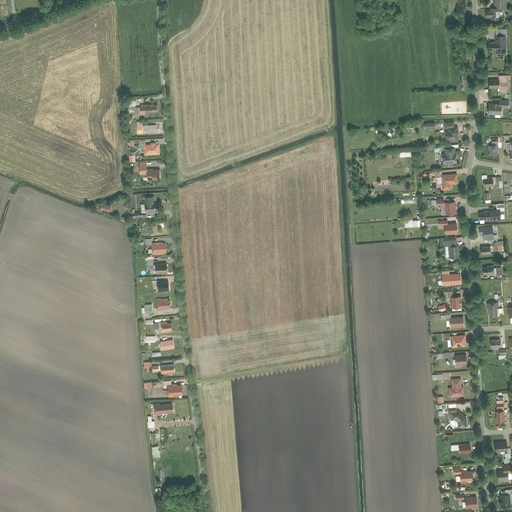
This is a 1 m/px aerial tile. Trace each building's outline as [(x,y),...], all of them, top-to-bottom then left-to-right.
[(447,1),(447,11),(455,11),(455,1),(447,1)] [(491,17),(491,19),(500,19),(499,8),(493,8),(491,8),(491,10),(491,17)] [(507,36),(496,36),(496,41),(497,50),(497,52),(508,52),(507,36)] [(496,41),(487,42),(487,50),(497,50),(496,41)] [(510,75),(498,75),(498,79),(498,87),(498,91),(507,90),(506,79),(510,79),(510,75)] [(498,79),(488,80),(488,87),(498,87),(498,79)] [(498,101),(498,105),(487,104),(487,114),(501,114),(501,108),(508,108),(508,101),(498,101)] [(152,103),(139,105),(140,107),(140,114),(159,112),(158,104),(153,105),(152,103)] [(444,132),(445,139),(459,138),(458,127),(455,127),(447,127),(447,132),(444,132)] [(145,144),(143,144),(144,147),(144,155),(159,154),(158,143),(154,144),(154,142),(150,142),(150,144),(145,144)] [(498,145),(489,146),(490,156),(498,155),(497,149),(498,149),(498,147),(498,145)] [(454,149),(443,149),(443,154),(441,154),(441,163),(456,162),(456,153),(454,153),(454,149)] [(161,169),(147,170),(148,173),(148,178),(161,177),(161,169)] [(456,173),(440,174),(441,176),(441,189),(451,189),(451,183),(457,183),(456,173)] [(492,177),(492,178),(492,186),(492,188),(503,187),(502,176),(492,177)] [(492,178),(482,179),(483,186),(492,186),(492,178)] [(455,201),(445,202),(445,214),(456,214),(455,201)] [(146,204),(141,204),(141,212),(145,212),(160,211),(160,203),(154,203),(146,204)] [(496,209),(489,210),(489,211),(489,219),(489,220),(500,220),(499,209),(496,209)] [(499,209),(500,220),(504,219),(504,214),(507,213),(507,209),(504,209),(499,209)] [(479,219),(489,219),(489,211),(479,212),(479,219)] [(448,223),(445,224),(445,233),(457,232),(456,223),(448,223)] [(493,226),(478,227),(479,235),(483,234),(483,239),(487,239),(487,241),(493,241),(497,241),(496,234),(493,234),(493,226)] [(168,242),(153,243),(154,255),(165,254),(165,252),(168,251),(168,242)] [(457,245),(448,246),(449,258),(459,257),(459,245),(457,245)] [(169,262),(158,263),(159,273),(170,272),(169,262)] [(488,266),(483,267),(483,275),(493,274),(493,265),(488,265),(488,266)] [(451,273),(443,274),(444,285),(461,283),(460,273),(451,273)] [(164,280),(158,281),(158,291),(165,291),(165,290),(169,290),(169,281),(164,281),(164,280)] [(454,296),(450,297),(451,308),(462,307),(461,296),(454,296)] [(172,298),(157,299),(158,310),(166,310),(166,308),(172,308),(172,298)] [(497,302),(488,303),(489,317),(499,317),(497,302)] [(153,304),(146,304),(147,317),(154,316),(153,304)] [(463,316),(449,317),(450,327),(464,326),(463,316)] [(162,332),(170,332),(170,330),(174,329),(173,323),(169,323),(169,321),(161,322),(162,328),(162,332)] [(465,335),(450,336),(451,347),(466,346),(465,335)] [(175,339),(161,341),(162,349),(176,347),(175,339)] [(501,339),(491,339),(491,347),(502,347),(501,339)] [(468,354),(456,355),(457,364),(469,363),(468,354)] [(176,364),(162,365),(163,373),(177,372),(176,364)] [(450,387),(451,396),(465,395),(464,387),(463,387),(462,377),(452,378),(453,387),(450,387)] [(173,385),(169,385),(170,396),(185,394),(184,384),(173,385)] [(161,403),(156,403),(157,415),(164,414),(163,413),(175,412),(174,403),(162,404),(161,403)] [(498,411),(497,411),(498,421),(506,420),(505,410),(498,411)] [(451,419),(457,419),(459,420),(460,426),(469,425),(468,417),(460,411),(451,411),(451,419)] [(509,442),(497,442),(497,451),(510,450),(509,442)] [(472,443),(461,444),(462,450),(462,452),(473,451),(472,443)] [(160,446),(153,447),(154,458),(161,456),(160,446)] [(469,471),(462,472),(462,473),(463,481),(475,480),(474,471),(469,471)] [(507,494),(502,495),(503,507),(511,506),(511,498),(511,494),(507,494)] [(479,496),(467,498),(468,507),(480,506),(479,496)]
